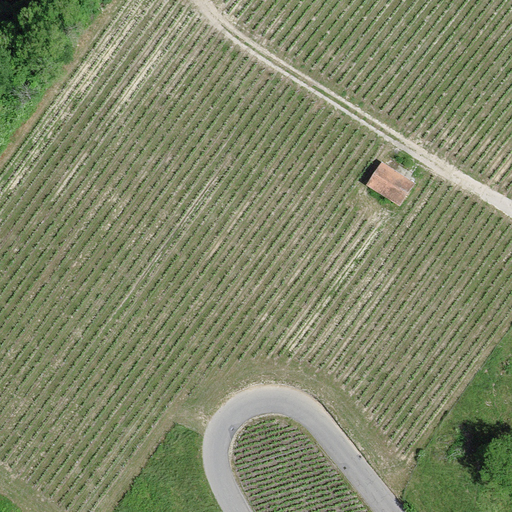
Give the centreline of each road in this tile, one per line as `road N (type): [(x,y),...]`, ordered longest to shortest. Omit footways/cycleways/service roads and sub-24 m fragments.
road 1 (track): [(511,208),(281,66),(203,0)]
road 2 (unclassified): [(392,511),(317,420),(273,401),(236,410),(218,435),(217,464),(239,511)]
